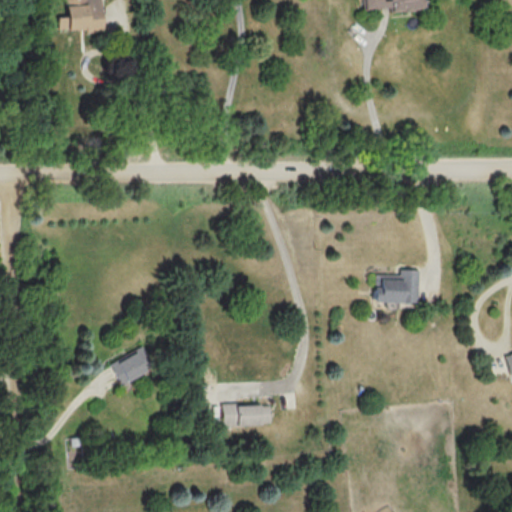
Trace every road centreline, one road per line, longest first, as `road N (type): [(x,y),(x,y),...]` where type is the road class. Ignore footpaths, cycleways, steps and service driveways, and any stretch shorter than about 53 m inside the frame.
road 1 (tertiary): [(0,176),(511,171)]
road 2 (residential): [(11,176),(13,511)]
